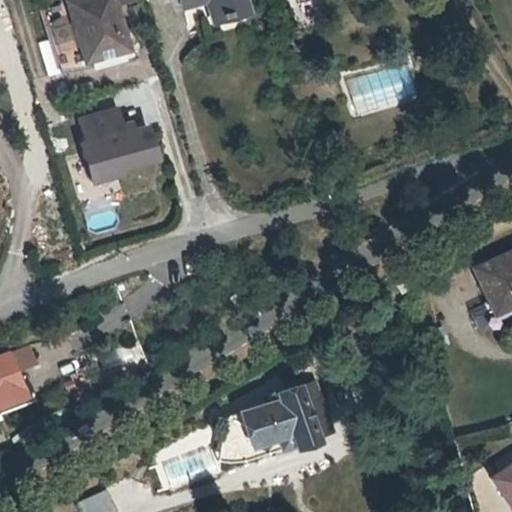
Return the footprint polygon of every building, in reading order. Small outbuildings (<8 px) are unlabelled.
[(130,52),(113,0),(84,0),(66,5),(78,42),(85,66),(130,52)] [(138,3),(137,0),(118,0),(120,8),(138,3)] [(184,0),(186,5),(205,1),(210,16),(243,6),(240,0),(184,0)] [(69,71),(85,66),(78,42),(62,46),(69,71)] [(118,173),(117,169),(153,158),(144,128),(131,132),(129,124),(120,127),(115,111),(81,120),(88,143),(82,145),(92,181),(118,173)] [(511,309),(511,249),(471,268),(492,319),(511,309)] [(0,398),(22,390),(19,383),(13,367),(33,359),(26,341),(0,350),(0,398)] [(314,378),(296,384),(312,432),(330,426),(314,378)] [(0,398),(0,406),(32,395),(27,380),(19,383),(22,390),(0,398)] [(220,426),(216,449),(233,447),(285,429),(290,441),(290,443),(313,435),(312,432),(296,384),(296,383),(274,389),(270,388),(267,389),(265,392),(265,396),(267,400),(236,409),(235,413),(230,414),(225,417),(222,421),(220,426)] [(233,447),(216,449),(213,459),(246,456),(290,441),(285,429),(233,447)] [(511,459),(492,473),(511,504),(511,459)] [(104,487),(76,499),(82,511),(104,511),(114,507),(104,487)]
